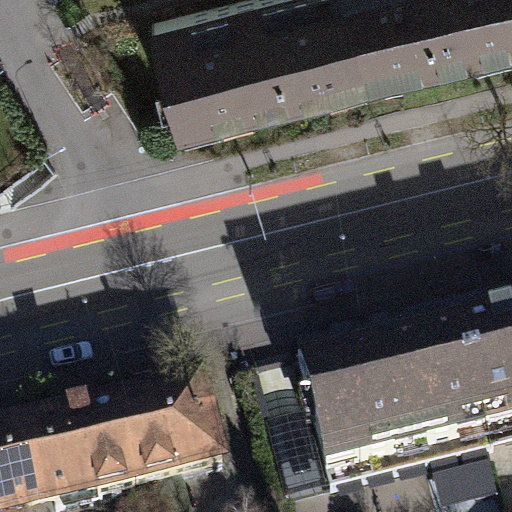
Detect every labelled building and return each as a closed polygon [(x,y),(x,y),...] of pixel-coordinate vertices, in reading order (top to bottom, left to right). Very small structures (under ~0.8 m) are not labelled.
[(342,0),(235,0),(150,21),(177,132),(364,86),(342,0)] [(511,0),(342,0),(364,86),(511,49),(511,0)] [(511,308),(457,322),(488,451),(511,445),(511,308)] [(457,322),(300,361),(331,489),(488,451),(457,322)] [(136,492),(225,471),(203,383),(115,405),(136,492)] [(40,511),(54,511),(136,492),(115,405),(20,428),(40,511)] [(0,511),(40,511),(20,428),(0,432),(0,511)]
